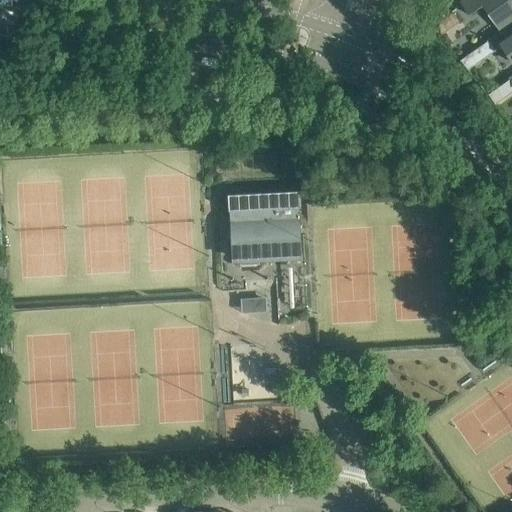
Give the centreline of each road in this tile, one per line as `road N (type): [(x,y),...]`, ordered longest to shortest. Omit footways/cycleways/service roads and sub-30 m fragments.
road 1 (residential): [(339,502),(282,497),(0,509)]
road 2 (secondary): [(327,27),(170,2),(0,0)]
road 3 (secondary): [(0,27),(222,39),(316,60)]
road 4 (secondary): [(499,184),(478,142),(419,76),(354,39)]
road 5 (secondary): [(343,71),(431,125),(499,184)]
